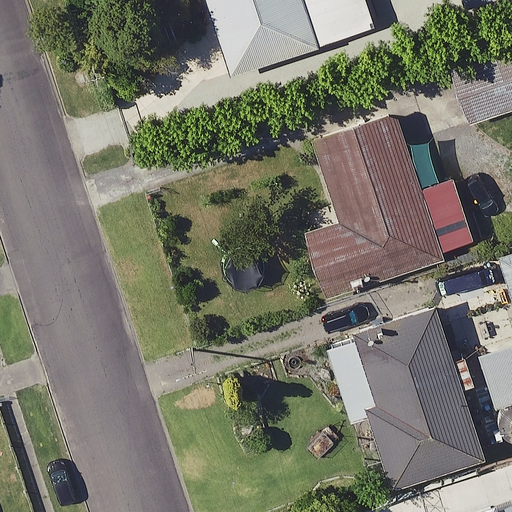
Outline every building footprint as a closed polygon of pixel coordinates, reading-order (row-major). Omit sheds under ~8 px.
[(197,0),(206,29),(165,42),(177,81),(362,22),(360,17),(354,0),(197,0)] [(386,0),(393,19),(451,0),(386,0)] [(511,98),(511,32),(441,57),(462,116),(511,98)] [(405,181),(381,106),(305,131),(333,215),(293,228),(313,289),(464,239),(441,169),(405,181)] [(511,241),(488,249),(492,265),(504,303),(511,301),(511,241)] [(342,416),(363,409),(384,477),(469,451),(449,386),(466,381),(456,348),(439,353),(424,304),(343,329),(317,337),(342,416)] [(511,392),(511,334),(467,347),(483,401),(511,392)] [(486,511),(483,500),(444,511),(486,511)]
